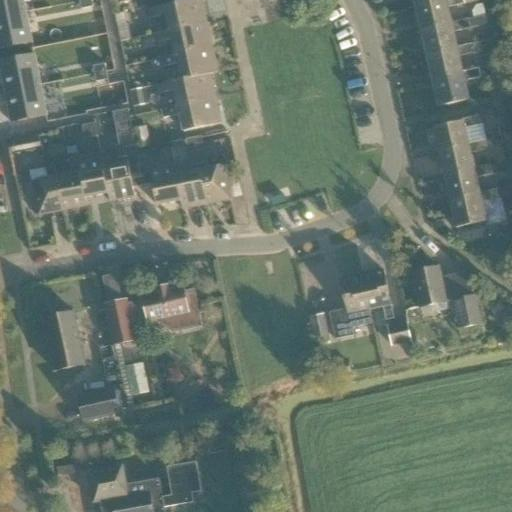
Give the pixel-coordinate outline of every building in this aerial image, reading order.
[(23,0),(0,0),(0,17),(26,13),(23,0)] [(91,0),(88,0),(80,2),(81,10),(93,7),(91,0)] [(165,16),(169,31),(207,23),(201,0),(192,0),(147,10),(149,19),(165,16)] [(413,0),(416,9),(447,2),(446,0),(413,0)] [(452,26),(452,23),(448,8),(464,4),(463,0),(446,0),(447,2),(416,9),(421,33),(452,26)] [(26,13),(0,17),(0,49),(32,43),(26,13)] [(126,24),(123,13),(114,15),(120,42),(131,40),(127,23),(126,24)] [(452,26),(421,33),(427,58),(458,51),(457,47),(454,32),(470,29),(467,19),(452,23),(452,26)] [(171,40),(174,55),(213,48),(207,23),(169,31),(152,35),(154,44),(171,40)] [(458,51),(427,58),(432,83),(464,75),(463,72),(459,57),(475,53),(473,44),(457,47),(458,51)] [(176,65),(180,80),(210,75),(218,73),(213,48),(174,55),(158,59),(160,68),(176,65)] [(35,55),(0,61),(0,66),(5,93),(41,86),(35,55)] [(105,65),(93,67),(95,75),(107,72),(105,65)] [(464,75),(432,83),(438,107),(469,100),(465,82),(481,78),(479,69),(463,72),(464,75)] [(107,72),(95,75),(96,83),(108,80),(107,72)] [(174,91),(177,106),(216,99),(210,75),(180,80),(155,85),(157,95),(174,91)] [(41,86),(5,93),(11,123),(47,116),(41,86)] [(135,108),(146,106),(142,89),(131,91),(135,108)] [(221,124),(216,99),(177,106),(161,110),(163,119),(180,116),(183,133),(221,124)] [(120,145),(134,142),(128,110),(113,112),(120,145)] [(469,144),(465,129),(481,125),(479,116),(462,120),(462,122),(433,129),(439,155),(469,147),(469,144)] [(98,137),(96,124),(86,125),(88,139),(98,137)] [(150,146),(146,127),(133,130),(137,149),(150,146)] [(56,177),(57,176),(49,135),(39,137),(39,134),(8,140),(11,154),(25,151),(26,154),(36,152),(35,148),(41,147),(47,179),(32,182),(38,217),(63,212),(56,177)] [(202,138),(194,139),(196,152),(204,150),(202,138)] [(495,138),(485,141),(487,150),(497,148),(495,138)] [(194,139),(185,141),(188,153),(196,152),(194,139)] [(469,147),(439,155),(444,179),(475,172),(474,169),(471,154),(487,150),(485,141),(469,144),(469,147)] [(119,164),(104,167),(108,194),(110,203),(135,198),(130,176),(140,174),(134,142),(120,145),(115,146),(119,164)] [(171,148),(162,150),(165,162),(174,160),(171,148)] [(196,152),(207,205),(231,200),(224,165),(208,168),(204,150),(196,152)] [(78,157),(86,198),(108,194),(104,167),(101,152),(78,157)] [(191,171),(177,174),(176,174),(181,202),(180,202),(182,210),(207,205),(196,152),(188,153),(191,171)] [(71,174),(57,176),(56,177),(63,212),(87,207),(86,198),(78,157),(77,153),(68,155),(71,174)] [(157,206),(180,202),(181,202),(176,174),(177,174),(174,160),(165,162),(149,165),(157,206)] [(493,176),(509,173),(506,162),(490,165),(492,175),(493,176)] [(475,172),(444,179),(450,204),(481,197),(480,193),(477,178),(492,175),(490,165),(474,169),(475,172)] [(496,190),(480,193),(481,197),(450,204),(456,229),(487,221),(482,203),(498,199),(496,190)] [(445,303),(438,268),(412,273),(420,308),(445,303)] [(383,271),(362,276),(369,310),(382,307),(386,321),(394,319),(383,271)] [(121,272),(106,276),(111,300),(126,297),(121,272)] [(372,324),(369,310),(362,276),(340,281),(346,309),(329,313),(335,340),(353,336),(352,328),(372,324)] [(169,292),(168,287),(156,289),(157,294),(143,297),(144,302),(135,304),(140,322),(148,320),(148,321),(153,319),(173,332),(201,326),(193,291),(184,293),(183,289),(169,292)] [(481,325),(476,296),(453,300),(458,329),(481,325)] [(126,301),(105,305),(114,345),(135,341),(131,324),(127,306),(126,301)] [(85,365),(73,312),(43,319),(55,372),(85,365)] [(330,343),(324,314),(308,318),(314,347),(330,343)] [(411,344),(406,322),(386,326),(391,348),(411,344)] [(337,376),(351,373),(349,362),(335,365),(337,376)] [(132,396),(150,393),(144,364),(126,368),(132,396)] [(128,412),(123,388),(115,390),(115,388),(76,397),(82,422),(128,412)] [(200,492),(195,463),(167,468),(172,496),(161,498),(158,480),(126,485),(123,466),(88,472),(93,503),(100,502),(101,511),(163,511),(163,508),(192,503),(191,494),(200,492)]
